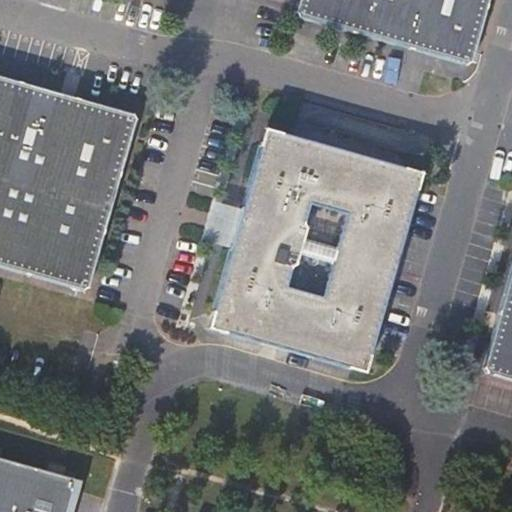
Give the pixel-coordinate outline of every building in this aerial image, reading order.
[(295,0),(292,10),(294,16),(463,66),(471,61),(487,0),(295,0)] [(0,266),(81,289),(86,288),(134,120),(134,116),(129,111),(0,74),(0,266)] [(349,368),(366,358),(371,340),(416,185),(405,167),(276,130),(258,141),(209,312),(218,331),(349,368)] [(511,255),(481,364),(483,371),(511,378),(511,255)] [(65,511),(76,476),(0,454),(0,511),(65,511)]
